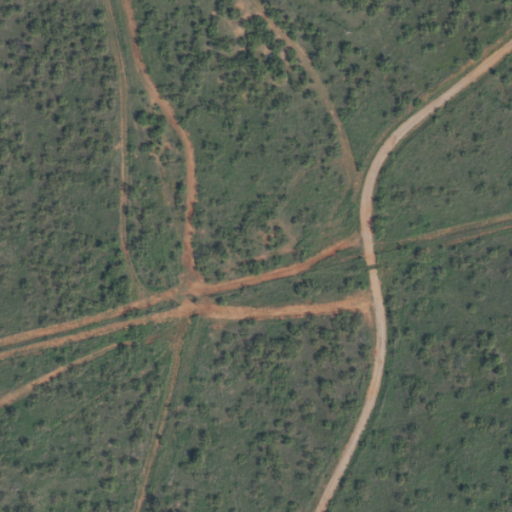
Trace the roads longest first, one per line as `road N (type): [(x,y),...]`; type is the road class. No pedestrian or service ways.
road 1 (residential): [(511,62),(358,205),(251,257),(164,272),(113,226),(66,0)]
road 2 (residential): [(352,511),(395,393),(386,242),(358,205),(322,91),(271,0)]
road 3 (residential): [(0,428),(169,370),(386,327)]
road 4 (residential): [(386,242),(402,218),(425,206),(511,210)]
